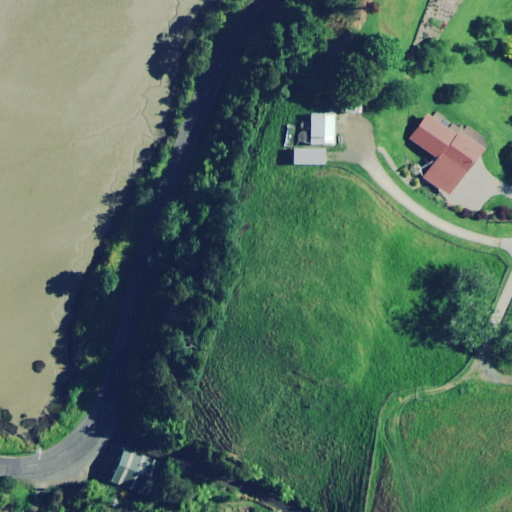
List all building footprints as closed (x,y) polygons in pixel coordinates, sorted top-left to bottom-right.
[(335,146),(336,115),(312,114),(311,145),(335,146)] [(483,149),(428,114),(411,140),(440,158),(427,178),(453,195),(483,149)] [(326,164),(325,150),(294,151),(295,165),(326,164)] [(117,485),(130,451),(116,446),(104,481),(117,485)] [(130,451),(117,485),(130,490),(142,455),(130,451)] [(142,455),(130,490),(144,495),(156,460),(142,455)] [(156,460),(144,495),(152,498),(165,463),(156,460)]
